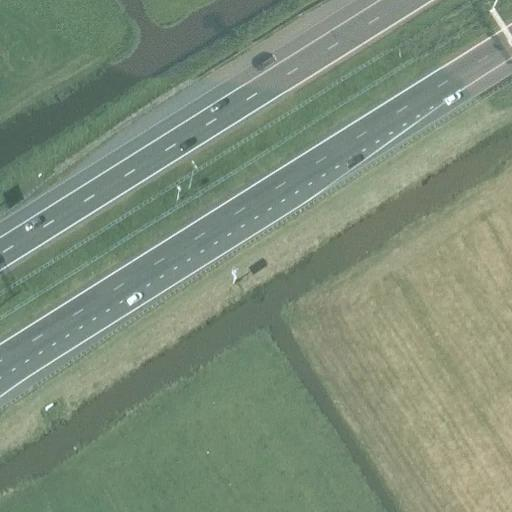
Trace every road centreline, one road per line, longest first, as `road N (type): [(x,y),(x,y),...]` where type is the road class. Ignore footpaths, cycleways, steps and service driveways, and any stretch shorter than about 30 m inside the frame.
road 1 (motorway): [(0,370),(511,49)]
road 2 (motorway): [(403,0),(0,252)]
